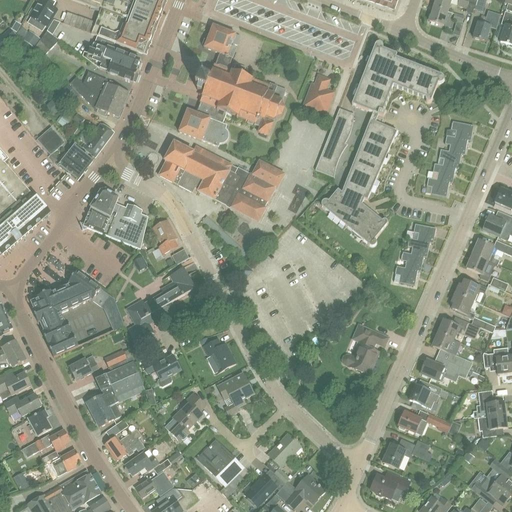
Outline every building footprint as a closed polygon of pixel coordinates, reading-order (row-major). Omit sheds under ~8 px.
[(47,27),(57,10),(52,7),(55,3),(50,0),(40,0),(30,17),(47,27)] [(144,55),(164,0),(69,0),(100,12),(96,24),(79,17),(79,18),(67,13),(63,24),(144,55)] [(448,13),(451,0),(435,0),(433,8),(448,13)] [(477,0),(476,6),(475,6),(474,10),(475,10),(483,13),(487,0),(486,0),(477,0)] [(469,4),(459,1),(457,7),(466,10),(466,12),(472,15),(474,10),(475,6),(469,4)] [(443,27),(448,13),(433,8),(429,22),(443,27)] [(486,43),(490,28),(496,30),(500,16),(488,12),(486,20),(484,26),(478,24),(473,39),(486,43)] [(511,46),(511,15),(505,13),(501,25),(505,26),(500,43),(511,46)] [(463,24),(464,17),(455,14),(453,21),(463,24)] [(54,21),(47,31),(53,36),(60,23),(54,21)] [(17,34),(22,26),(15,22),(10,30),(17,34)] [(237,47),(241,37),(214,27),(209,39),(207,39),(204,40),(202,45),(204,48),(220,55),(232,60),(236,50),(231,49),(232,46),(237,47)] [(460,38),(462,31),(455,29),(453,35),(460,38)] [(51,50),(60,41),(53,36),(47,31),(41,39),(51,50)] [(41,40),(30,32),(24,40),(34,48),(41,40)] [(42,60),(51,50),(41,39),(33,51),(42,60)] [(137,72),(141,60),(108,48),(108,49),(94,44),(91,51),(89,56),(88,56),(85,59),(83,57),(84,57),(83,56),(83,57),(100,70),(109,73),(108,75),(133,84),(134,82),(136,83),(139,75),(137,74),(138,72),(137,72)] [(441,85),(442,84),(443,84),(443,83),(444,82),(444,81),(444,80),(444,79),(443,78),(442,77),(396,59),(397,56),(383,50),(383,49),(383,48),(383,47),(382,46),(382,45),(381,45),(380,44),(379,44),(377,44),(377,45),(376,45),(375,46),(375,47),(352,106),(373,114),(342,193),(338,190),(329,202),(328,201),(327,201),(326,201),(325,201),(324,201),(323,202),(322,203),(322,204),(322,205),(322,206),(322,207),(323,208),(329,213),(341,223),(352,232),(364,242),(364,241),(370,246),(370,247),(371,247),(372,247),(373,247),(374,247),(375,247),(376,246),(376,245),(377,244),(377,243),(377,242),(376,242),(376,241),(375,240),(387,226),(387,225),(387,224),(388,224),(388,223),(388,222),(387,222),(387,221),(386,221),(385,220),(384,220),(384,221),(383,221),(382,221),(362,205),(365,200),(367,201),(371,194),(377,180),(376,180),(382,167),(383,167),(388,153),(394,139),(394,140),(397,132),(381,125),(386,114),(383,113),(393,87),(426,100),(426,101),(426,102),(426,103),(427,103),(427,104),(428,104),(429,104),(430,104),(431,103),(431,102),(438,85),(439,85),(440,85),(441,85)] [(230,66),(232,60),(220,55),(216,65),(215,64),(215,66),(213,65),(213,66),(214,67),(213,71),(211,71),(207,70),(204,77),(200,76),(196,86),(199,87),(197,91),(201,92),(200,94),(201,95),(203,96),(201,102),(199,101),(199,102),(200,103),(200,104),(200,105),(197,114),(223,124),(227,113),(238,117),(237,119),(238,119),(239,118),(246,120),(246,122),(247,123),(248,121),(249,121),(248,124),(253,126),(254,123),(255,124),(255,126),(256,126),(256,125),(261,127),(259,134),(269,137),(275,120),(282,118),(285,110),(282,104),(286,91),(270,84),(269,87),(268,86),(269,84),(264,82),(263,84),(261,84),(262,82),(261,81),(260,83),(253,80),(254,78),(253,78),(252,80),(243,76),(246,68),(236,64),(236,65),(234,64),(233,67),(230,66)] [(91,92),(123,106),(129,94),(117,89),(118,86),(110,82),(108,86),(106,85),(108,81),(88,73),(84,85),(91,92)] [(326,90),(330,81),(319,76),(315,86),(312,85),(304,107),(326,116),(335,93),(326,90)] [(83,84),(77,78),(70,85),(92,107),(98,110),(97,113),(105,117),(107,113),(118,118),(123,106),(91,92),(84,85),(83,84)] [(70,109),(79,97),(69,86),(47,107),(55,115),(66,104),(70,109)] [(0,104),(0,258),(51,214),(43,205),(43,206),(42,205),(59,203),(60,203),(62,202),(63,201),(73,189),(73,187),(73,186),(73,185),(72,184),(70,183),(70,182),(69,183),(62,177),(0,104)] [(353,115),(339,110),(315,171),(334,179),(335,176),(335,174),(336,172),(336,170),(337,167),(337,165),(338,163),(339,161),(340,159),(341,157),(342,155),(343,153),(344,151),(345,149),(346,147),(348,146),(347,145),(347,146),(345,144),(347,141),(348,139),(349,137),(350,135),(351,133),(351,131),(352,129),(353,127),(353,125),(353,123),(354,121),(354,119),(354,117),(354,115),(353,114),(353,115)] [(221,145),(223,145),(224,144),(225,144),(226,143),(227,142),(228,141),(229,140),(229,138),(229,137),(229,135),(229,134),(229,133),(228,132),(227,131),(227,130),(226,129),(228,126),(223,124),(197,114),(188,111),(179,133),(219,148),(220,145),(221,145)] [(99,161),(122,129),(110,121),(87,153),(99,161)] [(471,143),(474,127),(453,123),(452,131),(457,132),(455,139),(468,142),(471,143)] [(51,156),(49,157),(54,163),(77,182),(86,171),(67,156),(62,162),(53,154),(66,143),(52,128),(38,140),(51,156)] [(465,157),(468,142),(455,139),(447,137),(446,145),(451,146),(449,153),(462,156),(465,157)] [(193,154),(175,144),(165,162),(166,162),(159,176),(173,183),(179,186),(178,187),(193,194),(195,189),(200,191),(199,192),(215,201),(215,200),(260,223),(267,208),(266,208),(269,203),(276,188),(278,189),(286,174),(260,161),(253,176),(239,169),(238,169),(233,167),(233,166),(197,147),(193,154)] [(86,171),(87,172),(88,170),(88,169),(94,161),(75,146),(67,156),(86,171)] [(459,171),(462,156),(449,153),(441,151),(439,160),(444,161),(443,167),(455,170),(459,171)] [(452,185),(455,170),(443,167),(435,165),(433,174),(438,175),(437,181),(449,184),(452,185)] [(447,199),(449,184),(437,181),(429,179),(427,188),(432,189),(431,195),(447,199)] [(115,196),(106,191),(106,190),(101,191),(101,192),(92,206),(91,206),(91,207),(91,208),(111,218),(117,206),(116,205),(119,199),(116,197),(117,197),(115,196)] [(511,194),(501,190),(500,192),(497,191),(494,199),(496,200),(495,204),(511,211),(511,194)] [(127,210),(117,206),(111,218),(91,208),(85,223),(81,224),(83,230),(87,229),(141,251),(148,219),(140,216),(142,212),(128,206),(127,210)] [(511,218),(508,216),(505,224),(489,217),(483,231),(499,238),(501,233),(511,237),(511,218)] [(202,223),(210,230),(215,224),(207,217),(202,222),(202,223)] [(163,256),(178,248),(174,241),(177,239),(167,221),(153,230),(162,247),(159,249),(163,256)] [(433,245),(436,230),(415,225),(413,234),(419,235),(418,241),(430,244),(433,245)] [(427,259),(430,244),(418,241),(409,239),(407,247),(412,248),(411,255),(424,258),(427,259)] [(494,248),(479,241),(473,255),(497,266),(499,262),(495,260),(496,256),(491,254),(493,250),(507,256),(510,248),(496,242),(494,248)] [(177,267),(189,259),(185,251),(172,257),(177,267)] [(421,273),(424,258),(411,255),(403,253),(401,261),(407,262),(405,269),(418,272),(421,273)] [(495,270),(497,266),(473,255),(466,269),(482,276),(486,266),(495,270)] [(141,257),(141,256),(135,259),(136,261),(133,262),(139,272),(148,267),(142,257),(141,257)] [(248,277),(252,272),(245,265),(241,270),(248,277)] [(415,287),(418,272),(405,269),(397,267),(395,275),(400,276),(399,284),(415,287)] [(167,314),(163,308),(196,289),(183,269),(172,275),(178,285),(165,293),(166,295),(143,308),(140,303),(128,310),(137,326),(130,330),(138,344),(154,334),(149,325),(167,314)] [(244,281),(248,277),(241,270),(237,274),(244,281)] [(39,300),(31,303),(34,310),(33,311),(38,324),(40,323),(40,324),(44,333),(43,333),(54,359),(79,348),(67,322),(65,323),(65,324),(61,315),(80,306),(92,301),(104,310),(114,332),(124,327),(115,300),(105,293),(77,273),(69,284),(71,286),(51,294),(51,292),(38,298),(39,300)] [(240,286),(244,281),(237,274),(233,279),(240,286)] [(506,293),(509,286),(493,279),(490,286),(506,293)] [(477,287),(464,282),(462,287),(459,286),(455,295),(474,303),(479,292),(485,295),(487,289),(478,285),(477,287)] [(487,290),(490,291),(498,294),(499,291),(505,293),(506,293),(490,286),(490,287),(489,286),(487,290)] [(494,331),(496,328),(475,319),(476,316),(469,313),(474,303),(455,295),(451,304),(454,305),(452,310),(465,316),(464,318),(473,322),(472,325),(493,334),(493,335),(494,331)] [(0,339),(2,338),(1,336),(10,332),(6,323),(8,322),(0,303),(0,339)] [(502,314),(509,317),(511,310),(511,308),(505,306),(502,314)] [(468,324),(455,318),(452,325),(444,321),(438,334),(453,341),(457,333),(475,341),(477,336),(480,338),(481,337),(465,330),(468,324)] [(493,334),(472,325),(471,325),(468,324),(465,330),(481,337),(482,333),(487,335),(485,338),(490,340),(493,335),(493,334)] [(384,348),(388,339),(359,326),(353,340),(362,344),(356,359),(353,358),(350,357),(347,357),(344,358),(343,361),(344,364),(346,366),(349,367),(369,376),(379,354),(371,350),(374,343),(384,348)] [(493,335),(491,340),(506,338),(505,331),(494,331),(493,335)] [(437,357),(449,363),(452,355),(448,353),(453,341),(438,334),(433,347),(440,350),(437,357)] [(222,347),(218,341),(204,348),(209,357),(212,356),(221,373),(236,365),(226,345),(222,347)] [(26,362),(16,342),(3,349),(4,351),(0,353),(0,363),(8,359),(13,369),(26,362)] [(494,355),(488,356),(484,355),(483,357),(485,370),(490,370),(489,363),(496,362),(498,376),(511,375),(508,358),(508,349),(494,351),(494,355)] [(128,361),(123,351),(104,359),(109,369),(128,361)] [(172,358),(166,361),(163,355),(155,359),(143,365),(148,374),(155,370),(160,380),(158,381),(157,384),(159,388),(162,389),(171,384),(172,382),(169,377),(180,372),(172,358)] [(452,355),(449,363),(469,371),(473,364),(452,355)] [(89,367),(86,361),(70,369),(77,382),(92,374),(92,373),(99,370),(96,363),(89,367)] [(443,368),(434,364),(427,361),(421,375),(442,384),(446,377),(445,377),(446,376),(441,374),(443,368)] [(469,371),(449,363),(446,370),(457,375),(456,376),(466,380),(468,375),(472,376),(473,373),(469,371)] [(106,376),(96,381),(102,393),(112,389),(116,398),(118,403),(145,391),(143,386),(143,385),(134,364),(133,364),(113,373),(106,376)] [(31,387),(24,375),(8,383),(5,377),(0,379),(0,395),(3,400),(12,396),(31,387)] [(248,387),(242,376),(219,389),(225,400),(230,398),(234,406),(226,410),(230,418),(240,414),(237,409),(245,405),(243,401),(254,395),(249,387),(248,387)] [(448,394),(442,391),(442,390),(430,385),(427,391),(416,387),(410,401),(431,410),(434,403),(436,404),(440,396),(446,399),(448,394)] [(213,390),(212,387),(204,391),(207,397),(211,394),(210,392),(213,390)] [(492,406),(491,399),(493,399),(493,393),(478,395),(481,414),(487,413),(488,419),(506,417),(504,404),(492,406)] [(115,406),(110,395),(104,399),(102,397),(87,404),(93,417),(109,409),(115,406)] [(184,442),(187,439),(187,437),(186,437),(189,434),(187,432),(202,416),(199,413),(205,407),(194,395),(183,406),(185,408),(174,419),(180,426),(171,434),(180,443),(182,441),(182,442),(184,442)] [(18,398),(5,406),(11,416),(18,412),(21,418),(42,407),(36,396),(21,404),(18,398)] [(156,406),(154,398),(147,400),(149,407),(156,406)] [(109,409),(93,417),(99,429),(115,421),(122,418),(115,406),(109,409)] [(38,438),(52,430),(46,419),(49,418),(45,411),(28,420),(31,426),(28,428),(30,432),(34,430),(38,438)] [(401,421),(399,427),(400,428),(399,430),(404,432),(405,430),(416,434),(421,420),(405,413),(404,415),(402,414),(400,420),(401,421)] [(452,425),(429,415),(426,422),(426,423),(428,424),(438,429),(438,430),(448,435),(452,425)] [(496,438),(495,431),(507,430),(506,417),(488,419),(479,420),(481,433),(483,433),(484,440),(496,438)] [(119,434),(129,427),(124,420),(114,427),(119,434)] [(111,455),(140,435),(137,431),(120,443),(117,439),(106,447),(111,455)] [(70,442),(64,432),(51,439),(49,436),(35,444),(23,451),(26,457),(38,451),(39,453),(53,445),(57,453),(65,448),(64,445),(70,442)] [(139,453),(145,449),(138,439),(141,437),(140,435),(111,455),(116,463),(128,455),(129,457),(134,454),(133,452),(136,450),(139,453)] [(281,468),(301,448),(288,436),(268,456),(281,468)] [(417,447),(404,441),(401,449),(391,445),(383,464),(398,470),(406,453),(413,456),(425,461),(430,463),(433,456),(428,454),(430,447),(419,442),(417,447)] [(226,488),(243,470),(216,443),(198,460),(226,488)] [(160,466),(149,451),(126,467),(126,468),(125,469),(125,471),(128,475),(130,475),(131,474),(133,478),(146,469),(149,474),(154,470),(160,466)] [(461,460),(464,454),(457,451),(455,457),(461,460)] [(81,462),(75,452),(62,459),(60,456),(51,461),(56,470),(63,465),(67,473),(76,468),(75,465),(81,462)] [(175,456),(178,461),(182,458),(179,453),(174,456),(175,456)] [(160,466),(154,470),(157,474),(158,476),(172,465),(168,460),(160,466)] [(505,469),(496,461),(492,466),(501,474),(505,469)] [(70,507),(99,490),(88,471),(77,478),(27,506),(28,509),(22,511),(71,511),(73,511),(70,507)] [(281,471),(276,476),(285,485),(290,480),(281,471)] [(149,480),(136,490),(143,500),(155,491),(160,498),(174,488),(163,473),(151,482),(149,480)] [(21,492),(30,487),(22,474),(13,479),(21,492)] [(511,498),(511,482),(503,475),(495,485),(511,498)] [(279,491),(285,485),(276,476),(270,482),(264,476),(245,496),(258,508),(276,489),(279,491)] [(282,489),(276,496),(293,511),(299,505),(305,498),(314,505),(325,493),(320,488),(321,488),(308,477),(296,490),(291,497),(282,489)] [(377,477),(371,491),(376,494),(376,495),(376,496),(382,498),(383,498),(383,497),(391,500),(398,503),(403,492),(406,493),(410,483),(397,478),(394,484),(385,480),(377,477)] [(492,508),(496,503),(502,508),(511,498),(495,485),(488,479),(480,489),(476,486),(472,491),(481,498),(488,504),(492,508)] [(227,499),(233,493),(228,488),(222,494),(227,499)] [(160,508),(155,511),(183,511),(176,501),(182,497),(177,490),(173,490),(156,502),(160,508)] [(277,505),(280,501),(275,496),(272,500),(277,505)] [(107,511),(111,510),(104,499),(90,508),(91,510),(88,511),(86,511),(86,510),(82,511),(107,511)] [(432,499),(421,511),(448,511),(452,508),(443,500),(439,505),(432,499)] [(480,500),(476,504),(483,510),(486,506),(487,505),(480,500)]
